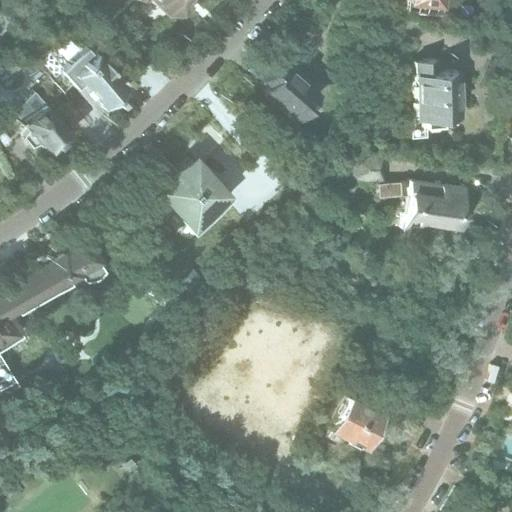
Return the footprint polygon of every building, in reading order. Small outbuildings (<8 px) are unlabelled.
[(170,12),(177,12),(181,8),(181,1),(179,0),(139,0),(144,3),(146,0),(155,0),(168,12),(169,11),(170,12)] [(121,86),(86,45),(82,48),(76,41),(72,43),(70,40),(65,40),(53,50),(100,104),(102,102),(106,102),(111,97),(111,94),(121,86)] [(60,90),(70,82),(39,45),(30,54),(38,64),(60,90)] [(46,102),(60,90),(38,64),(19,49),(0,65),(0,70),(11,83),(6,87),(18,101),(9,109),(17,117),(14,119),(16,121),(18,119),(25,127),(20,135),(25,140),(24,140),(29,146),(37,142),(45,151),(55,142),(58,142),(63,137),(64,134),(66,132),(57,121),(58,120),(49,110),(48,111),(30,90),(34,87),(46,102)] [(455,70),(433,71),(433,59),(410,60),(412,117),(457,115),(455,70)] [(308,105),(305,100),(304,99),(312,91),(294,75),(295,74),(280,60),(263,79),(267,83),(262,90),(290,115),(293,112),(294,114),(299,116),(304,115),(308,110),(308,105)] [(374,70),(363,65),(360,73),(371,78),(374,70)] [(217,189),(187,156),(153,186),(183,220),(217,189)] [(460,184),(460,188),(406,180),(398,237),(417,239),(420,218),(457,223),(462,184),(460,184)] [(397,181),(375,182),(375,196),(398,195),(397,181)] [(39,292),(63,277),(75,270),(80,279),(87,277),(91,275),(94,273),(98,268),(96,264),(98,263),(84,239),(65,250),(64,250),(0,288),(0,384),(10,379),(0,362),(0,333),(14,325),(7,313),(39,292)] [(359,397),(379,406),(385,395),(365,385),(359,397)] [(345,396),(328,428),(347,438),(346,441),(357,447),(359,444),(362,446),(378,413),(345,396)] [(268,457),(257,452),(250,466),(261,471),(268,457)]
